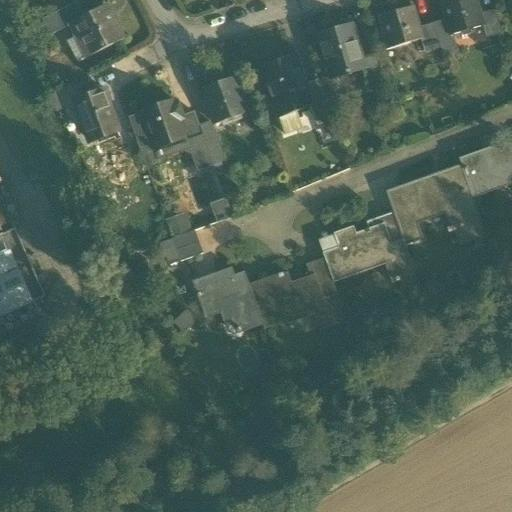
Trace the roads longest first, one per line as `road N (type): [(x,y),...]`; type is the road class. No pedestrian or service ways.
road 1 (residential): [(511,113),(268,214)]
road 2 (residential): [(178,38),(311,0)]
